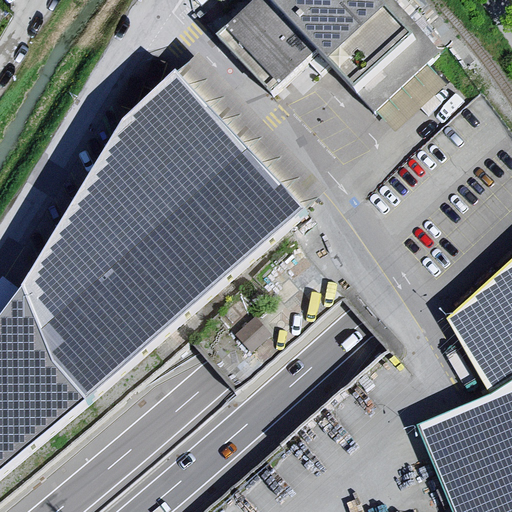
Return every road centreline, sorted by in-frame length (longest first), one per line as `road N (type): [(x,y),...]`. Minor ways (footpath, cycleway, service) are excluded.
road 1 (motorway): [(511,82),(219,371),(54,511)]
road 2 (motorway): [(144,511),(511,181)]
road 3 (unclassified): [(156,0),(0,245)]
